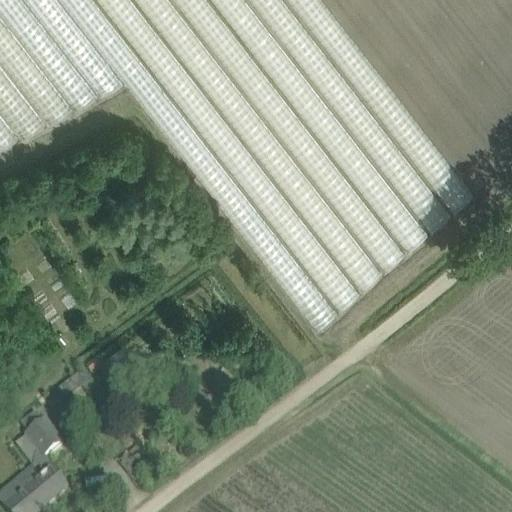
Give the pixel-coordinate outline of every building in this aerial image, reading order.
[(22,66),(0,37),(0,79),(1,81),(22,66)] [(47,92),(26,104),(49,144),(70,132),(47,92)] [(2,138),(0,140),(0,163),(14,151),(2,138)] [(107,368),(120,384),(135,372),(121,356),(107,368)] [(82,372),(57,392),(65,402),(90,382),(82,372)] [(494,480),(365,389),(351,409),(480,500),(494,480)] [(43,423),(14,447),(32,468),(0,495),(0,504),(6,511),(39,511),(66,490),(42,461),(61,445),(43,423)] [(95,497),(118,497),(118,486),(95,486),(95,497)]
